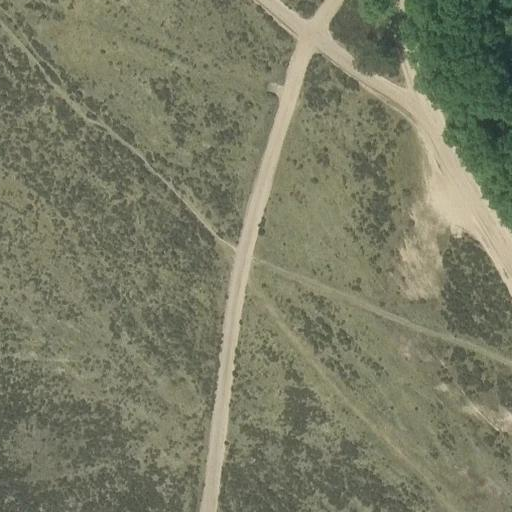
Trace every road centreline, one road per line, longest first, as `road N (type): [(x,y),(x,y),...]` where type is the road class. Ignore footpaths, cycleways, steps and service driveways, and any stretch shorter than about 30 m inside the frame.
road 1 (track): [(338,0),(310,33),(297,67),(240,261),(208,511)]
road 2 (track): [(267,0),(438,129)]
road 3 (track): [(438,129),(511,251)]
road 4 (track): [(396,0),(399,29),(438,129)]
